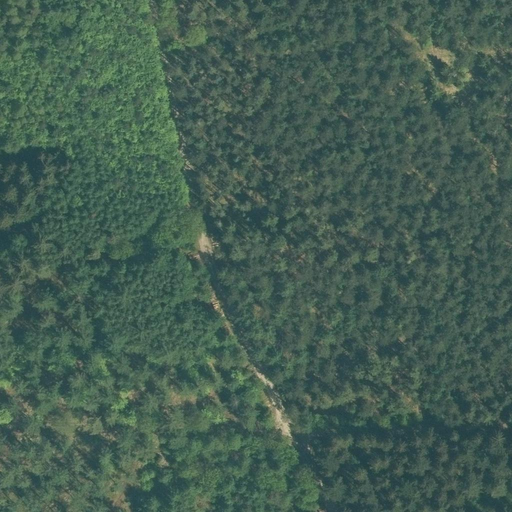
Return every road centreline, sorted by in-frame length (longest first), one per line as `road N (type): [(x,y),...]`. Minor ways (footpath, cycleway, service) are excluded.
road 1 (track): [(152,0),(204,242),(290,429)]
road 2 (track): [(290,429),(0,433)]
